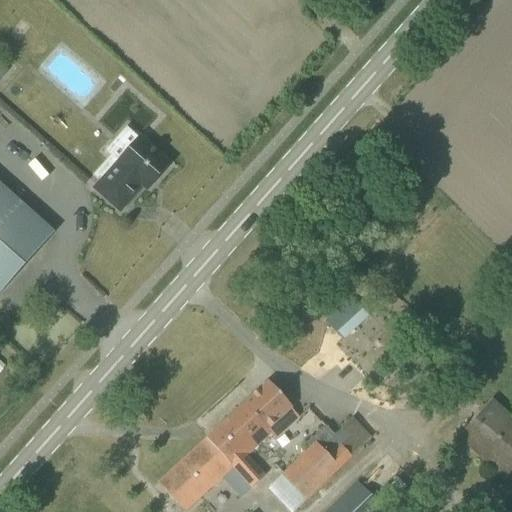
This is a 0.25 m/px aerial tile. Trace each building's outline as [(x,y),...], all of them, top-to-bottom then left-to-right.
[(326,5),(320,0),(315,0),(308,8),(316,15),(326,5)] [(119,212),(150,178),(155,182),(170,166),(138,138),(116,163),(117,164),(94,189),(119,212)] [(0,293),(53,234),(0,186),(0,293)] [(326,322),(330,326),(343,340),(369,316),(351,298),(326,322)] [(266,428),(290,406),(268,383),(158,484),(183,511),(230,468),(251,490),(264,477),(245,456),(270,433),(266,428)] [(511,421),(490,402),(456,439),(511,488),(511,421)] [(306,445),(311,450),(270,490),(291,511),(294,511),(372,439),(352,418),(333,437),(324,427),(306,445)] [(380,511),(383,510),(357,484),(328,511),(380,511)]
